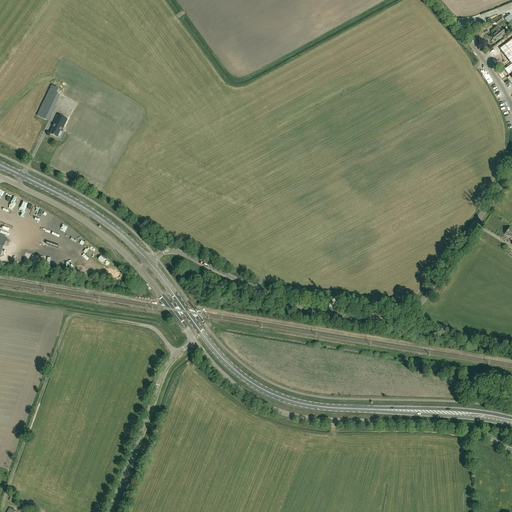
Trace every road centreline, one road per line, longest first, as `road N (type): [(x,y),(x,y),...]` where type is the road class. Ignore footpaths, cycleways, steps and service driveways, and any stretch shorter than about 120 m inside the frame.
road 1 (unclassified): [(148,261),(172,250),(317,311),(409,312),(499,193),(511,162)]
road 2 (primary): [(511,422),(333,408),(267,392),(217,353),(148,261)]
road 3 (unclassified): [(511,451),(460,426),(279,411),(237,388),(194,340)]
road 4 (track): [(0,511),(67,320),(137,324)]
road 5 (unclassified): [(109,511),(162,372),(194,340)]
road 6 (primary): [(148,261),(95,214),(0,165)]
road 7 (unclassified): [(139,269),(75,215),(0,176)]
road 8 (unclassified): [(511,106),(434,0)]
